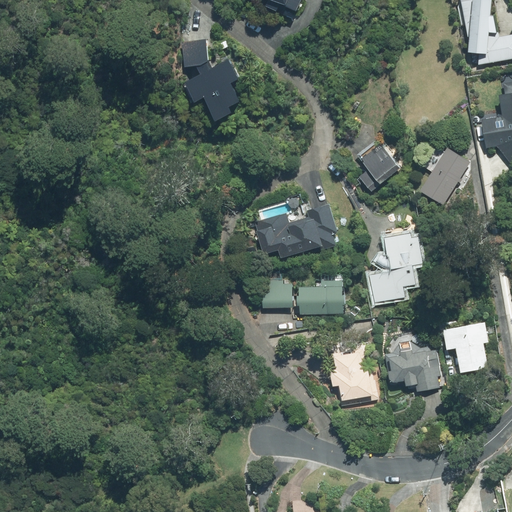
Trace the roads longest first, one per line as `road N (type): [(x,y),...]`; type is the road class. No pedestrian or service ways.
road 1 (residential): [(344,454),(244,316),(226,228),(238,200),(322,154),(321,108),(314,91),(203,0)]
road 2 (residential): [(344,454),(383,468),(423,466),(483,448),(511,420)]
road 3 (unknown): [(511,309),(482,168)]
